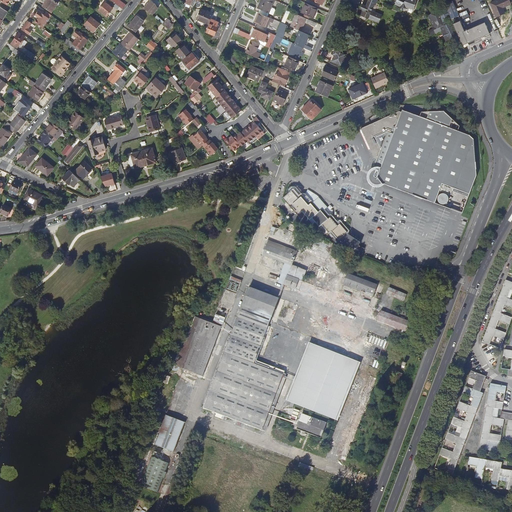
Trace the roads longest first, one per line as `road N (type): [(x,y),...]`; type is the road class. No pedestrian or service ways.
road 1 (primary): [(493,139),(495,184),(371,511)]
road 2 (primary): [(389,511),(511,210)]
road 3 (residential): [(136,0),(3,164)]
road 4 (secondary): [(126,196),(216,175),(285,146)]
road 5 (secondary): [(282,142),(126,196)]
road 6 (residential): [(511,254),(474,349),(492,376),(511,383)]
road 7 (residential): [(282,136),(339,0)]
road 8 (secondary): [(0,230),(126,196)]
road 9 (residential): [(124,91),(134,132),(114,149),(126,196)]
